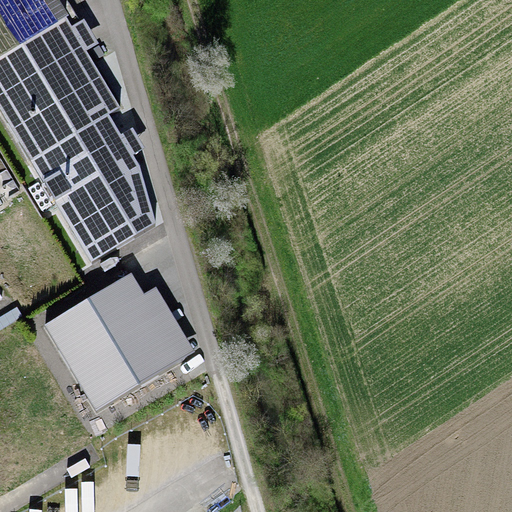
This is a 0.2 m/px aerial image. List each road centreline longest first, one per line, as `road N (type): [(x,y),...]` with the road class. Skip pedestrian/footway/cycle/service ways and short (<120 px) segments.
road 1 (track): [(191,0),(349,511)]
road 2 (track): [(257,511),(110,0)]
